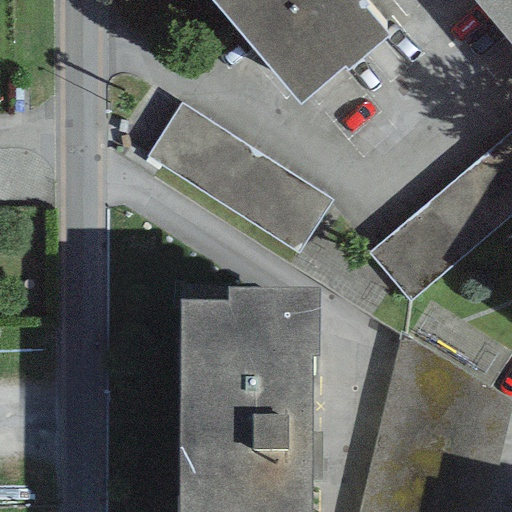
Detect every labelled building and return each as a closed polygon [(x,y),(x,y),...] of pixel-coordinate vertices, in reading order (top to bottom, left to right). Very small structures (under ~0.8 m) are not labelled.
[(389,20),(371,0),(221,0),(302,94),(389,20)] [(511,0),(485,0),(511,32),(511,0)] [(331,198),(181,100),(147,152),(297,249),(331,198)] [(511,215),(511,128),(366,251),(409,301),(511,215)] [(314,511),(315,317),(228,317),(228,330),(178,330),(178,511),(314,511)] [(479,511),(505,399),(398,338),(358,511),(479,511)]
